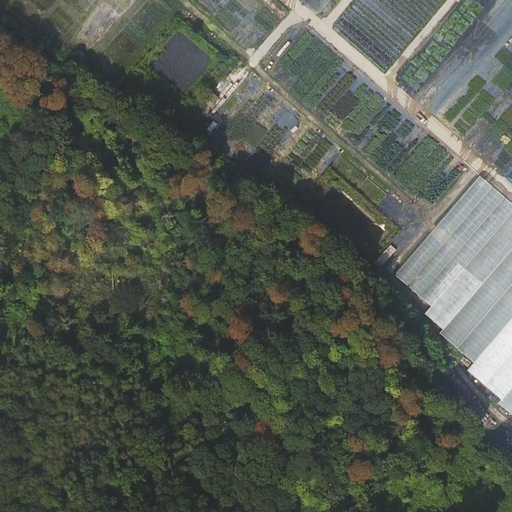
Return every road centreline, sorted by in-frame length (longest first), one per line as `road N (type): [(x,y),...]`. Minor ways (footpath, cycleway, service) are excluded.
road 1 (track): [(0,27),(269,205),(351,269),(417,342),(490,477),(511,501)]
road 2 (track): [(461,511),(410,418),(309,275),(0,61)]
